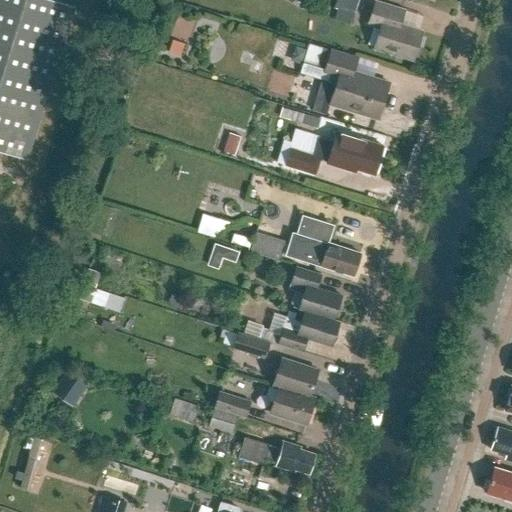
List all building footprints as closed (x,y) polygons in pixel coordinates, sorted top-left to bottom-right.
[(0,0),(0,153),(26,161),(74,8),(48,0),(0,0)] [(337,0),(336,8),(355,14),(359,0),(337,0)] [(413,60),(422,31),(400,24),(404,10),(376,1),(368,24),(380,28),(374,48),(413,60)] [(172,40),(168,52),(180,56),(184,44),(172,40)] [(331,50),(331,51),(309,44),(300,74),(321,80),(312,111),(327,115),(330,103),(377,118),(389,82),(354,71),(357,58),(331,50)] [(287,95),(292,76),(273,72),(269,91),(287,95)] [(312,129),(315,118),(279,108),(276,120),(312,129)] [(343,165),(373,174),(382,145),(336,131),(333,142),(297,131),(285,165),(313,174),(318,157),(326,159),(326,162),(342,168),(343,165)] [(234,156),(240,138),(229,134),(223,152),(234,156)] [(199,214),(194,231),(216,238),(221,220),(199,214)] [(279,261),(285,241),(255,232),(249,252),(279,261)] [(211,243),(205,265),(216,268),(219,258),(233,262),(237,251),(211,243)] [(353,276),(360,254),(328,243),(325,253),(297,244),(293,257),(353,276)] [(299,311),(305,312),(305,311),(333,321),(334,320),(342,296),(318,288),(322,275),(298,267),(291,290),(304,294),(299,311)] [(87,269),(82,285),(95,290),(100,274),(87,269)] [(180,310),(184,298),(172,294),(168,306),(180,310)] [(269,343),(278,344),(302,352),(307,339),(331,347),(339,321),(334,320),(333,321),(305,311),(305,312),(300,326),(286,322),(281,335),(262,328),(259,339),(269,343)] [(269,343),(259,339),(239,333),(233,348),(263,359),(269,343)] [(308,397),(308,396),(317,370),(282,359),(272,385),(277,387),(277,386),(308,397)] [(67,376),(56,401),(72,407),(82,382),(67,376)] [(314,398),(308,396),(308,397),(277,386),(277,387),(268,414),(305,425),(314,398)] [(244,418),(249,402),(219,393),(213,409),(244,418)] [(169,415),(195,423),(200,407),(175,399),(169,415)] [(232,434),(237,419),(215,411),(210,426),(232,434)] [(511,431),(497,426),(490,448),(506,453),(505,458),(511,459),(511,431)] [(29,492),(43,441),(29,437),(26,448),(30,450),(20,490),(29,492)] [(282,442),(280,448),(244,437),(238,457),(262,465),(264,461),(275,464),(274,467),(292,472),(293,470),(308,474),(313,455),(294,449),(295,447),(282,442)] [(511,473),(494,468),(487,493),(511,500),(511,473)] [(240,511),(238,509),(221,503),(218,511),(240,511)]
